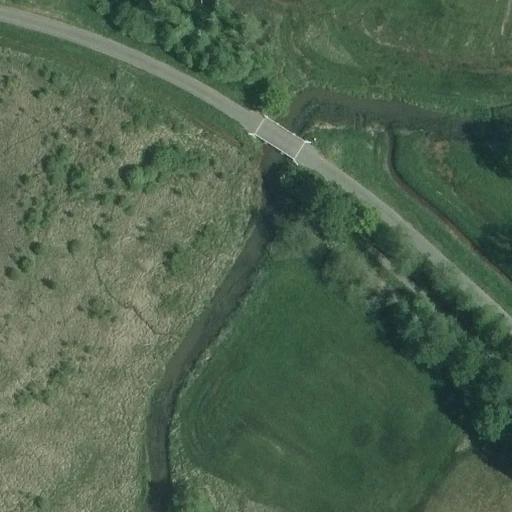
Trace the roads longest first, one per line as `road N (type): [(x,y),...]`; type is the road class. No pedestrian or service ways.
road 1 (unclassified): [(0,14),(161,70),(331,172)]
road 2 (track): [(331,172),(511,325)]
